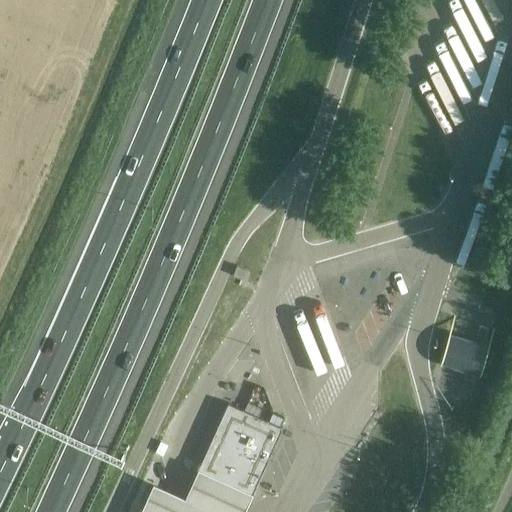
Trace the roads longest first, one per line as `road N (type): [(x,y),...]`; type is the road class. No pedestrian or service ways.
road 1 (motorway): [(49,511),(188,201),(266,0)]
road 2 (motorway): [(204,0),(0,467)]
